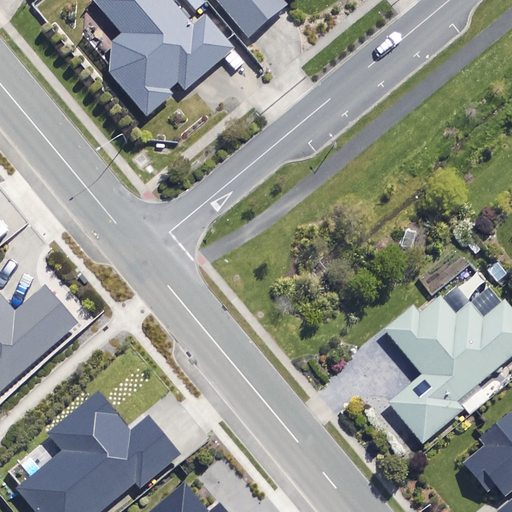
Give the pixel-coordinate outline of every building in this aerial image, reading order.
[(193,24),(173,0),(94,0),(122,32),(112,40),(109,72),(146,116),(173,93),(170,89),(178,82),(186,91),(236,48),(206,13),(193,24)] [(187,0),(196,10),(207,1),(206,0),(187,0)] [(216,0),(249,37),(288,4),(284,0),(216,0)] [(20,318),(0,294),(0,397),(82,326),(51,290),(20,318)] [(388,410),(424,452),(465,417),(457,408),(511,361),(511,318),(504,309),(484,325),(471,310),(457,322),(440,302),(418,320),(413,315),(388,336),(425,379),(388,410)] [(135,437),(102,396),(50,437),(66,457),(22,493),(37,511),(107,511),(139,487),(143,492),(184,459),(154,422),(135,437)] [(489,450),(463,472),(485,497),(493,491),(503,502),(511,494),(511,508),(507,511),(511,511),(511,424),(486,447),(489,450)] [(222,511),(207,511),(188,490),(162,511),(226,511),(225,510),(222,511)]
